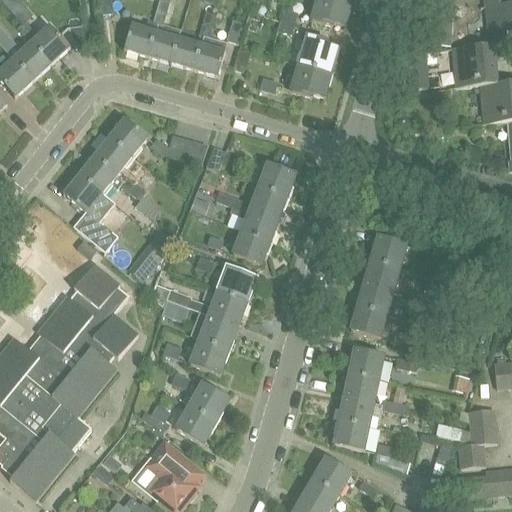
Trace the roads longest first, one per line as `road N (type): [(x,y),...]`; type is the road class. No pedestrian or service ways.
road 1 (residential): [(0,204),(101,87),(349,152)]
road 2 (tertiary): [(246,511),(349,152)]
road 3 (residential): [(511,194),(349,152)]
road 4 (tertiary): [(349,152),(395,0)]
